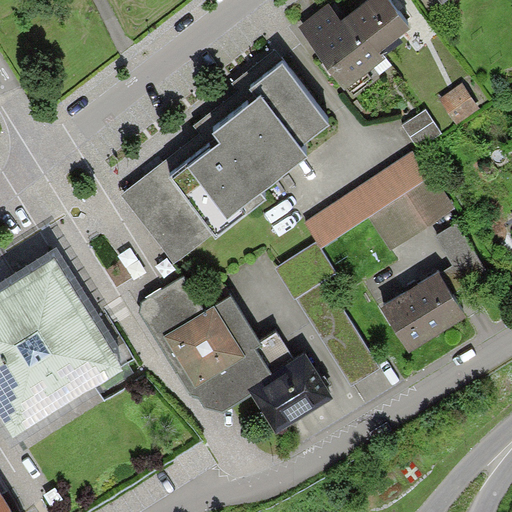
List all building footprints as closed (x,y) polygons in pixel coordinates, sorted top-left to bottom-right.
[(382,45),(372,32),(350,5),(340,13),(330,0),(324,0),(299,20),(347,79),(365,65),(362,61),(382,45)] [(393,0),(356,0),(350,5),(372,32),(386,20),(391,27),(406,15),(393,0)] [(467,27),(455,12),(448,18),(460,33),(467,27)] [(220,132),(260,185),(308,148),(301,140),(329,119),(283,58),(251,82),(258,92),(214,125),(220,132)] [(428,75),(422,65),(404,78),(410,87),(428,75)] [(463,78),(440,92),(452,112),(475,97),(463,78)] [(426,100),(402,115),(418,140),(442,125),(426,100)] [(260,185),(220,132),(151,183),(160,196),(145,207),(176,249),(210,224),(214,230),(266,192),(260,185)] [(319,237),(381,197),(427,168),(412,144),(304,214),(319,237)] [(447,198),(427,168),(381,197),(401,228),(447,198)] [(433,224),(452,255),(464,273),(485,260),(455,211),(433,224)] [(275,258),(292,284),(320,266),(329,260),(312,235),(275,258)] [(0,403),(14,426),(94,378),(123,359),(107,332),(54,251),(0,285),(0,403)] [(449,282),(464,273),(452,255),(437,264),(449,282)] [(461,303),(449,282),(437,264),(381,297),(405,336),(461,303)] [(292,284),(321,329),(349,311),(320,266),(292,284)] [(204,307),(186,281),(139,313),(189,386),(197,380),(211,403),(224,404),(254,387),(273,370),(263,355),(268,350),(230,293),(204,307)] [(377,355),(349,311),(321,329),(349,373),(377,355)] [(273,370),(254,387),(280,426),(330,392),(302,352),(273,370)] [(94,378),(14,426),(26,448),(15,456),(23,469),(43,511),(61,511),(69,507),(80,501),(92,494),(106,486),(117,479),(126,473),(146,461),(156,455),(192,433),(148,373),(107,397),(94,378)] [(0,511),(14,511),(0,489),(0,511)]
